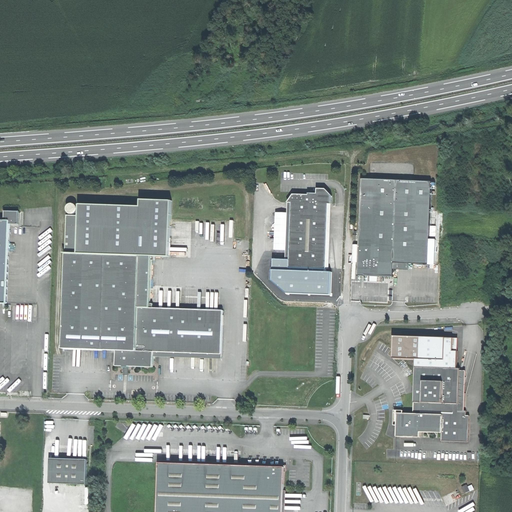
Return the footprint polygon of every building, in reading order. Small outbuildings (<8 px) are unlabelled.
[(380,275),(394,276),(394,270),(394,262),(429,264),(432,181),(412,180),(368,179),(362,178),(360,240),(359,268),(366,268),(365,274),(380,275)] [(289,202),(294,203),(330,204),(333,204),(334,196),(327,190),(319,189),(319,194),(316,194),(310,194),(310,195),(296,195),(289,202)] [(69,216),(68,254),(125,256),(141,257),(140,307),(155,308),(155,304),(152,303),(154,261),(156,261),(157,258),(172,258),(173,219),(174,202),(143,201),(142,208),(82,205),(81,217),(76,217),(76,215),(78,214),(79,213),(80,211),(80,208),(78,207),(77,205),(75,205),(73,205),(71,206),(70,208),(69,210),(70,212),(71,214),(72,215),(72,217),(69,216)] [(330,204),(294,203),(291,268),(327,269),(330,204)] [(0,219),(0,302),(7,303),(10,223),(19,224),(20,210),(5,210),(5,220),(0,219)] [(68,254),(64,348),(118,350),(117,366),(121,366),(125,256),(68,254)] [(141,257),(125,256),(121,366),(124,366),(124,367),(127,367),(130,367),(130,366),(154,367),(155,355),(155,352),(223,354),(224,310),(155,308),(140,307),(141,257)] [(397,425),(397,437),(420,437),(420,432),(442,433),(442,439),(442,441),(469,442),(470,415),(467,415),(467,411),(459,411),(460,368),(456,368),(415,367),(414,392),(414,414),(398,413),(397,420),(396,420),(396,422),(396,425),(397,425)] [(70,458),(51,458),(50,483),(87,484),(88,467),(88,459),(70,458)] [(260,466),(161,463),(158,511),(284,511),(286,468),(283,468),(283,467),(260,466)] [(468,493),(477,488),(474,484),(470,486),(469,484),(464,486),(468,493)]
